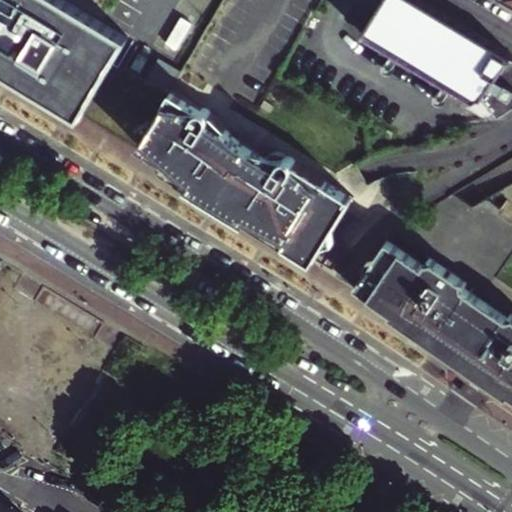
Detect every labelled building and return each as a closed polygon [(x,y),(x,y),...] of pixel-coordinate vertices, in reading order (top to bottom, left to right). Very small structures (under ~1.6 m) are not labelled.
[(0,0),(0,66),(81,116),(127,38),(64,0),(35,0),(29,11),(9,0),(0,0)] [(9,0),(29,11),(35,0),(9,0)] [(511,67),(505,63),(511,54),(463,25),(420,0),(383,0),(367,28),(369,29),(364,36),(474,99),(482,95),(494,119),(511,108),(511,67)] [(202,106),(201,107),(172,89),(167,97),(256,151),(347,206),(355,192),(299,159),(297,160),(296,158),(295,157),(294,156),(293,155),(292,155),(291,154),(290,154),(289,154),(288,154),(287,153),(287,152),(286,151),(285,151),(284,150),(283,150),(281,150),(280,149),(279,149),(278,149),(277,149),(276,149),(275,150),(274,150),(273,151),(272,152),(271,152),(270,153),(269,154),(268,155),(267,156),(250,146),(226,127),(214,111),(210,112),(209,108),(208,108),(208,107),(207,107),(206,106),(205,106),(204,106),(203,106),(202,106)] [(325,238),(235,183),(256,151),(167,97),(147,129),(183,150),(170,170),(190,182),(189,184),(204,193),(205,191),(221,196),(233,207),(231,210),(245,218),(246,216),(313,256),(325,238)] [(162,165),(170,170),(183,150),(147,129),(138,144),(165,160),(162,165)] [(235,183),(325,238),(347,206),(256,151),(235,183)] [(511,312),(509,317),(467,288),(470,284),(431,257),(426,265),(390,241),(356,289),(511,396),(511,312)] [(0,511),(19,511),(0,500),(0,511)]
